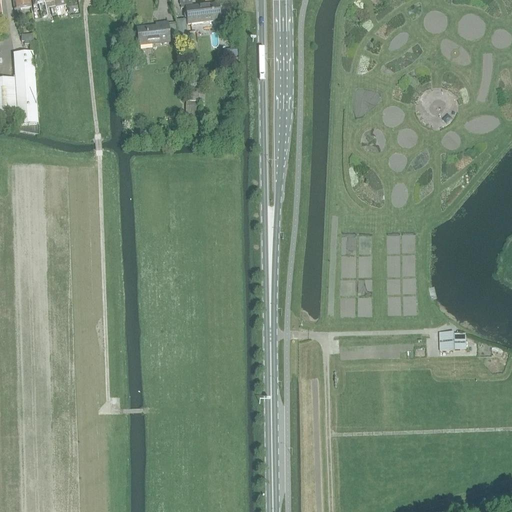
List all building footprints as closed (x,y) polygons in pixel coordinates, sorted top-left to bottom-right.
[(13,0),(16,20),(22,19),(20,10),(31,8),(29,0),(13,0)] [(46,9),(44,4),(43,0),(32,0),(34,7),(39,5),(41,18),(47,17),(46,10),(46,9)] [(56,9),(54,2),(54,0),(43,0),(44,4),(46,9),(50,8),(52,17),(58,15),(56,9)] [(54,0),(54,2),(56,9),(66,6),(64,0),(54,0)] [(191,0),(179,0),(180,5),(181,5),(181,9),(185,9),(188,25),(213,22),(213,25),(215,26),(219,25),(221,24),(220,22),(221,21),(219,4),(193,7),(191,0)] [(138,30),(139,47),(169,43),(167,23),(156,25),(157,27),(138,30)] [(210,44),(218,44),(218,31),(210,31),(210,44)] [(34,45),(33,36),(21,36),(22,43),(24,43),(25,46),(34,45)] [(15,80),(0,80),(0,120),(18,119),(18,126),(38,124),(34,53),(14,55),(15,80)] [(454,333),(439,333),(440,352),(454,351),(454,333)]
